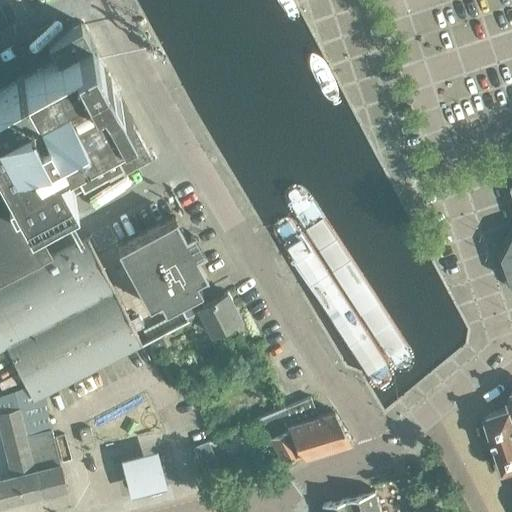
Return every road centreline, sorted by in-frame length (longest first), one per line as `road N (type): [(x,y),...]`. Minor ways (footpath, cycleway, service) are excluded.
road 1 (unclassified): [(380,455),(107,0)]
road 2 (unclassified): [(425,415),(505,350),(415,78),(511,47)]
road 3 (unclassified): [(271,511),(316,473),(380,455)]
